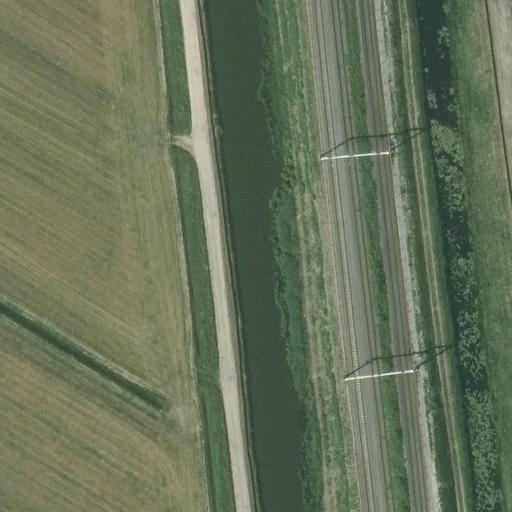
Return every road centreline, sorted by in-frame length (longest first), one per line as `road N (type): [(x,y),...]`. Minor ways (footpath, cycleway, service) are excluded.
road 1 (track): [(459,428),(409,0)]
road 2 (unclassified): [(243,511),(204,148)]
road 3 (track): [(204,148),(190,0)]
